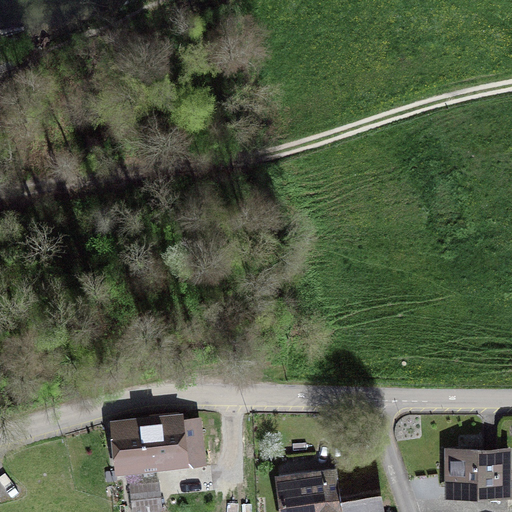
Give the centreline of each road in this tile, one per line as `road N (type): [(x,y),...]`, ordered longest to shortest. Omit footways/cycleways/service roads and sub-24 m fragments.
road 1 (track): [(0,192),(280,154),(511,84)]
road 2 (residential): [(378,400),(139,399),(0,438)]
road 3 (residential): [(511,402),(378,400)]
